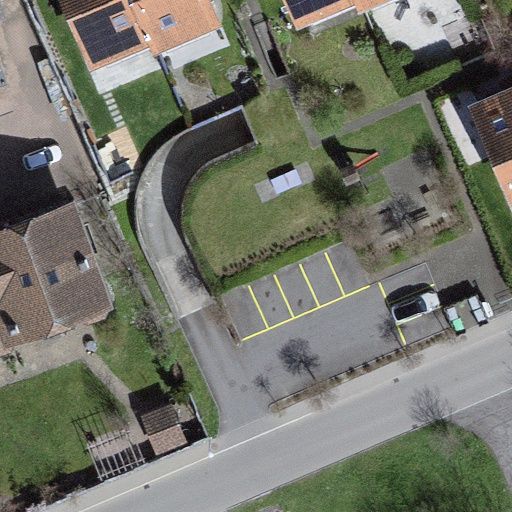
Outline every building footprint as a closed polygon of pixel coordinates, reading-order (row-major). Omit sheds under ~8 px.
[(75,0),(102,65),(165,40),(148,0),(75,0)] [(148,0),(165,40),(227,15),(220,0),(148,0)] [(295,0),(305,23),(361,0),(295,0)] [(0,96),(12,92),(0,61),(0,96)] [(511,168),(511,83),(482,96),(511,168)] [(84,196),(0,227),(0,351),(125,304),(84,196)]
